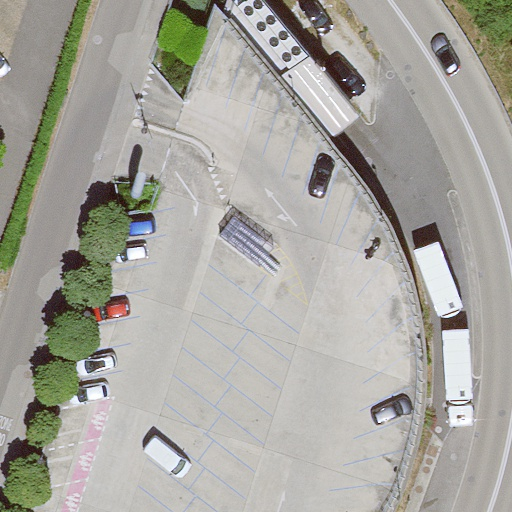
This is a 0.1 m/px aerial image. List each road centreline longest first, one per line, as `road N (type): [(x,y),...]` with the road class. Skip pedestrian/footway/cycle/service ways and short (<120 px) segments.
road 1 (residential): [(0,415),(132,0)]
road 2 (tertiary): [(387,0),(446,85),(490,171),(511,253)]
